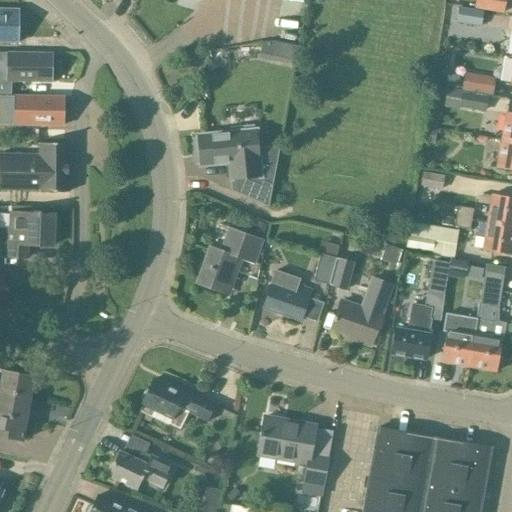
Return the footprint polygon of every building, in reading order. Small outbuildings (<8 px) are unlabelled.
[(476,0),(475,8),(502,13),(504,0),(476,0)] [(456,23),(480,27),(483,12),(459,8),(456,23)] [(0,41),(17,42),(17,11),(0,10),(0,41)] [(263,43),(260,58),(294,65),(297,47),(274,42),(263,43)] [(0,96),(10,97),(11,82),(50,82),(51,54),(0,53),(0,96)] [(490,93),(492,79),(465,75),(462,89),(490,93)] [(483,111),(485,97),(461,93),(459,107),(483,111)] [(0,124),(62,126),(62,98),(10,97),(0,96),(0,124)] [(501,140),(511,141),(511,113),(506,112),(501,140)] [(253,130),(253,126),(231,128),(231,132),(197,136),(197,139),(193,139),(195,154),(199,154),(200,165),(229,163),(231,179),(238,179),(239,193),(268,206),(281,146),(280,146),(275,163),(259,165),(256,130),(253,130)] [(496,168),(511,170),(511,141),(501,140),(496,168)] [(0,190),(39,191),(70,191),(70,144),(39,144),(39,155),(0,155),(0,190)] [(421,186),(442,189),(444,176),(423,173),(421,186)] [(487,222),(511,226),(511,197),(492,194),(487,222)] [(458,207),(456,217),(471,219),(472,209),(458,207)] [(0,258),(25,259),(26,245),(52,246),(53,214),(9,213),(8,229),(0,229),(0,258)] [(471,219),(456,217),(454,227),(469,229),(471,219)] [(482,250),(511,255),(511,226),(487,222),(484,239),(475,237),(473,247),(482,249),(482,250)] [(406,247),(432,251),(436,227),(410,223),(406,247)] [(198,284),(221,293),(225,282),(231,285),(241,259),(254,264),(262,241),(228,229),(220,251),(211,248),(198,284)] [(313,281),(328,286),(336,259),(320,254),(313,281)] [(353,263),(336,258),(336,259),(328,286),(345,290),(353,263)] [(434,261),(428,293),(444,296),(450,264),(434,261)] [(468,265),(466,277),(482,280),(484,268),(468,265)] [(468,367),(496,371),(501,340),(489,338),(492,321),(487,321),(489,307),(498,308),(504,268),(485,265),(479,304),(476,320),(473,335),(468,367)] [(262,308),(300,321),(309,298),(295,293),(300,279),(275,271),(262,308)] [(353,340),(370,346),(380,316),(391,285),(372,279),(361,309),(341,302),(331,329),(354,337),(353,340)] [(396,329),(391,354),(425,360),(429,335),(428,335),(430,319),(429,319),(431,307),(412,303),(412,304),(407,331),(396,329)] [(468,367),(473,335),(446,330),(440,362),(468,367)] [(0,389),(31,395),(34,375),(3,369),(0,385),(0,389)] [(142,405),(139,413),(167,426),(170,418),(172,419),(178,407),(190,412),(208,421),(215,404),(177,386),(176,389),(153,379),(148,391),(144,392),(141,397),(142,403),(141,405),(142,405)] [(0,414),(26,419),(31,395),(0,389),(0,414)] [(0,436),(23,440),(26,419),(0,414),(0,436)] [(304,482),(323,486),(328,456),(310,453),(315,426),(264,417),(257,455),(307,463),(304,482)] [(359,426),(352,463),(373,467),(380,430),(359,426)] [(380,430),(373,467),(392,470),(399,433),(380,430)] [(399,433),(392,470),(410,474),(411,474),(417,441),(418,441),(418,437),(399,433)] [(410,474),(410,478),(429,481),(436,444),(418,441),(417,441),(411,474),(410,474)] [(436,444),(429,481),(448,484),(455,447),(436,444)] [(455,447),(448,484),(469,488),(475,451),(455,447)] [(107,474),(137,488),(142,478),(161,487),(172,465),(151,455),(146,464),(118,450),(107,474)] [(207,463),(215,468),(222,457),(213,452),(207,463)] [(217,511),(219,487),(205,487),(203,511),(217,511)] [(143,511),(122,502),(120,506),(98,495),(93,505),(89,507),(86,511),(143,511)] [(359,495),(357,503),(366,504),(368,497),(359,495)] [(368,497),(366,504),(378,507),(379,499),(368,497)] [(393,501),(392,509),(404,511),(405,503),(393,501)] [(405,503),(404,511),(408,511),(415,511),(417,505),(405,503)]
